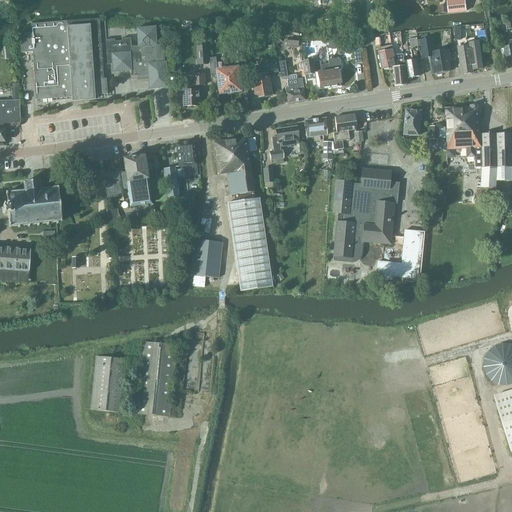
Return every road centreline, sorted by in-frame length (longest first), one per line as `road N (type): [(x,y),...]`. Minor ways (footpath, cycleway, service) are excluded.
road 1 (tertiary): [(0,155),(511,77)]
road 2 (track): [(189,511),(215,392),(226,271),(227,239),(202,127)]
